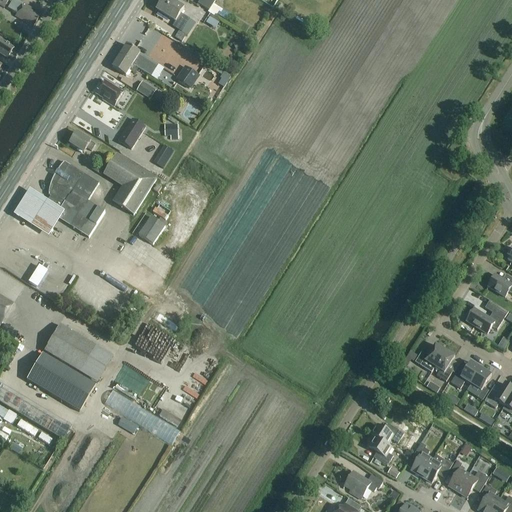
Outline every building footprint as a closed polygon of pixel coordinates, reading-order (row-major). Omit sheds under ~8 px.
[(0,0),(0,6),(4,9),(9,0),(0,0)] [(33,28),(39,17),(30,12),(31,9),(15,0),(13,0),(8,10),(16,15),(15,17),(33,28)] [(182,34),(190,20),(182,15),(185,10),(169,0),(163,0),(157,11),(176,23),(172,28),(182,34)] [(208,13),(216,1),(213,0),(201,0),(198,6),(208,13)] [(4,14),(0,17),(0,24),(11,36),(19,29),(4,14)] [(195,19),(189,28),(196,32),(201,22),(195,19)] [(7,45),(0,40),(0,54),(7,59),(13,49),(6,45),(7,45)] [(242,40),(235,44),(239,51),(246,47),(242,40)] [(127,46),(119,57),(133,66),(138,70),(147,75),(151,77),(152,78),(157,70),(158,67),(159,66),(140,55),(139,54),(132,49),(127,46)] [(119,57),(112,68),(126,77),(130,72),(135,75),(138,70),(133,66),(119,57)] [(186,69),(178,83),(189,90),(198,77),(186,69)] [(114,107),(123,94),(105,82),(102,86),(101,86),(99,90),(99,91),(97,95),(103,99),(103,100),(114,107)] [(151,101),(157,92),(143,83),(137,92),(151,101)] [(178,126),(170,126),(170,137),(172,137),(173,141),(179,140),(178,126)] [(128,128),(119,142),(133,150),(141,136),(128,128)] [(92,153),(96,146),(77,134),(70,145),(85,154),(87,150),(92,153)] [(133,217),(156,181),(117,156),(103,177),(122,188),(112,203),(133,217)] [(64,212),(59,220),(89,239),(105,213),(88,203),(99,185),(64,163),(52,184),(57,187),(50,197),(51,198),(48,202),(64,212)] [(102,177),(105,172),(95,166),(92,171),(102,177)] [(158,185),(154,190),(158,193),(162,188),(158,185)] [(64,212),(48,202),(31,192),(16,217),(49,236),(59,220),(64,212)] [(165,222),(168,218),(156,210),(153,214),(165,222)] [(139,214),(137,217),(144,223),(147,219),(139,214)] [(158,224),(151,219),(139,237),(153,247),(168,225),(161,219),(158,224)] [(506,283),(495,277),(488,288),(505,299),(508,293),(511,295),(511,279),(509,278),(506,283)] [(47,299),(52,303),(66,284),(61,280),(47,299)] [(0,325),(0,326),(13,305),(0,296),(0,325)] [(497,331),(506,316),(508,314),(497,307),(489,320),(474,311),(466,322),(487,335),(492,328),(497,331)] [(59,326),(43,353),(97,384),(112,358),(59,326)] [(504,354),(510,349),(503,341),(498,346),(504,354)] [(424,370),(431,374),(435,369),(445,352),(435,346),(430,354),(428,358),(421,354),(415,364),(424,370)] [(445,352),(435,369),(440,372),(437,377),(446,383),(452,373),(447,370),(455,358),(445,352)] [(80,413),(95,387),(42,356),(27,381),(80,413)] [(390,361),(397,365),(401,360),(393,356),(390,361)] [(471,386),(481,370),(471,364),(463,376),(458,373),(451,384),(460,390),(465,382),(471,386)] [(410,378),(414,372),(407,368),(403,374),(410,378)] [(471,386),(477,390),(474,395),(478,397),(477,399),(482,402),(489,392),(484,389),(491,377),(481,370),(471,386)] [(12,372),(6,371),(3,379),(9,381),(12,372)] [(505,408),(511,395),(511,389),(505,385),(498,397),(491,393),(484,403),(496,410),(499,404),(505,408)] [(511,395),(505,408),(503,411),(511,416),(511,395)] [(449,397),(447,401),(457,407),(460,402),(451,396),(449,397)] [(473,409),(469,415),(474,418),(478,413),(473,409)] [(10,413),(4,422),(11,426),(16,417),(10,413)] [(127,422),(123,429),(133,435),(137,428),(127,422)] [(388,446),(391,440),(398,445),(404,435),(391,427),(388,432),(377,426),(371,436),(375,439),(375,438),(388,446)] [(106,427),(103,431),(131,447),(133,443),(106,427)] [(52,440),(41,434),(38,439),(49,445),(52,440)] [(377,453),(374,459),(376,460),(387,467),(393,458),(388,455),(392,449),(388,446),(375,438),(375,439),(369,448),(377,453)] [(422,478),(432,461),(427,457),(430,453),(425,450),(426,448),(421,445),(412,460),(417,463),(411,472),(422,478)] [(0,454),(12,461),(16,455),(4,448),(0,454)] [(436,455),(432,461),(422,478),(432,484),(437,475),(444,480),(453,465),(446,460),(446,462),(436,455)] [(458,493),(469,476),(459,470),(462,466),(457,462),(449,475),(454,479),(448,488),(458,493)] [(399,475),(390,469),(387,474),(396,480),(399,475)] [(502,474),(496,470),(493,475),(497,478),(500,477),(502,474)] [(368,482),(353,473),(345,486),(351,490),(350,493),(361,501),(368,489),(374,493),(377,489),(379,490),(383,484),(371,476),(368,482)] [(469,476),(458,493),(467,499),(473,490),(479,494),(489,479),(478,473),(474,479),(469,476)] [(478,511),(492,511),(499,501),(494,497),(497,493),(487,487),(479,499),(484,503),(478,511)] [(396,501),(400,496),(393,492),(390,497),(396,501)] [(499,501),(492,511),(511,511),(511,499),(509,497),(504,504),(499,501)] [(362,509),(348,500),(343,508),(339,508),(333,505),(329,511),(359,511),(361,509),(362,509)]
